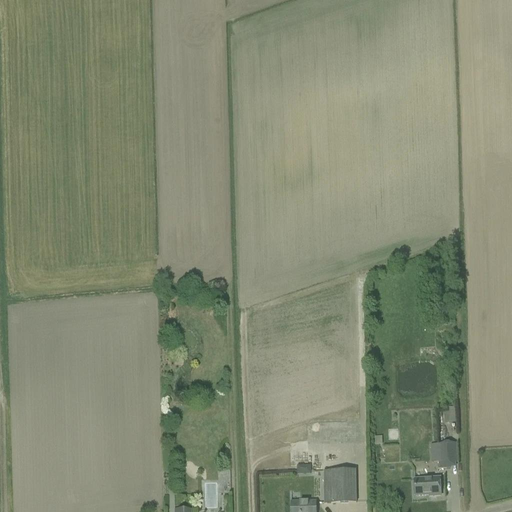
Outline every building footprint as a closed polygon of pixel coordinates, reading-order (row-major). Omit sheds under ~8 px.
[(359,290),(346,290),(347,394),(360,394),(359,290)] [(449,414),(444,414),(444,424),(456,423),(455,409),(448,409),(449,414)] [(456,463),(456,453),(456,445),(438,446),(438,460),(439,470),(450,469),(450,464),(456,463)] [(356,494),(356,486),(355,471),(339,472),(339,464),(323,464),(324,495),(324,505),(356,504),(356,494)] [(232,472),(223,473),(223,495),(232,495),(232,472)] [(415,497),(429,496),(429,497),(440,497),(439,479),(414,481),(415,497)] [(316,511),(316,510),(316,503),(291,503),(291,511),(290,511),(316,511)]
